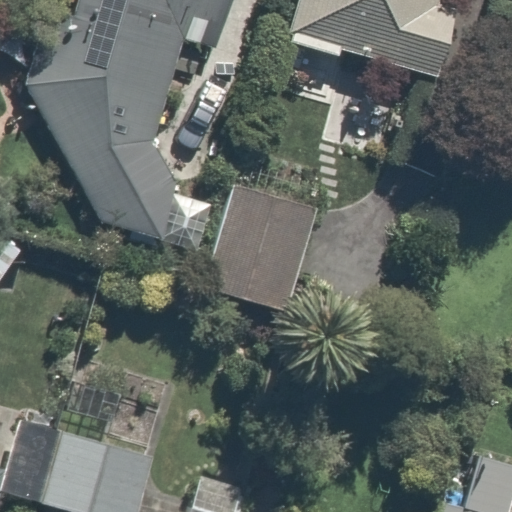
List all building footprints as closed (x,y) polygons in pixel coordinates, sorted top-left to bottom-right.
[(52,0),(22,96),(121,240),(149,246),(167,169),(133,161),(164,24),(206,34),(214,0),(52,0)] [(268,0),(262,25),(429,73),(450,0),(268,0)] [(511,57),(511,3),(497,53),(511,57)] [(297,197),(207,173),(179,279),(269,302),(297,197)] [(118,511),(143,442),(55,410),(25,493),(79,511),(118,511)] [(488,511),(505,458),(459,444),(439,511),(488,511)] [(252,511),(262,475),(188,457),(174,511),(252,511)]
